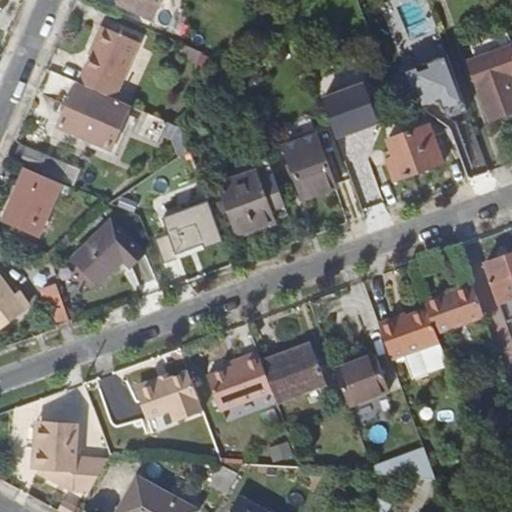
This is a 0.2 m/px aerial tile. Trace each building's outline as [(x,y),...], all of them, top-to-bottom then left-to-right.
[(161,0),(123,0),(121,5),(153,19),(161,0)] [(138,40),(102,26),(85,68),(86,69),(81,83),(98,90),(99,91),(115,97),(138,40)] [(511,79),(511,52),(471,68),(479,91),(491,121),(511,113),(511,84),(510,80),(511,79)] [(449,120),(468,112),(449,58),(406,74),(413,93),(417,91),(422,105),(429,103),(431,107),(443,103),(449,120)] [(365,84),(322,100),(336,139),(372,126),(372,123),(378,121),(365,84)] [(115,97),(99,91),(98,90),(96,95),(75,86),(59,126),(109,146),(128,103),(115,97)] [(430,127),(391,142),(397,160),(389,163),(395,182),(444,164),(430,127)] [(313,132),(290,140),(292,148),(286,151),(305,203),(335,192),(318,138),(315,139),(313,132)] [(63,179),(70,165),(21,145),(14,160),(63,179)] [(273,219),(289,212),(270,158),(252,165),(253,166),(254,173),(233,181),(220,186),(238,236),(274,223),(273,219)] [(231,174),(233,181),(254,173),(253,166),(231,174)] [(38,235),(62,182),(27,168),(5,221),(38,235)] [(206,250),(225,243),(209,196),(184,205),(186,211),(165,218),(171,234),(159,238),(167,263),(179,259),(178,255),(205,245),(206,250)] [(144,256),(113,222),(74,258),(99,285),(123,262),(130,269),(144,256)] [(179,259),(206,250),(205,245),(178,255),(179,259)] [(511,259),(486,269),(500,307),(511,302),(511,259)] [(56,326),(69,321),(51,266),(36,270),(56,326)] [(1,276),(0,276),(0,330),(26,311),(1,276)] [(453,293),(441,297),(424,304),(427,312),(435,333),(483,315),(471,283),(452,290),(453,293)] [(427,312),(407,320),(396,324),(394,320),(377,326),(390,361),(408,354),(416,378),(448,366),(435,333),(427,312)] [(405,315),(394,320),(396,324),(407,320),(405,315)] [(311,346),(262,364),(273,393),(277,405),(326,387),(311,346)] [(262,364),(258,354),(242,360),(244,364),(207,378),(220,413),(273,393),(262,364)] [(374,356),(335,370),(349,408),(389,394),(374,356)] [(204,413),(189,373),(137,392),(147,421),(171,411),(175,424),(204,413)] [(16,433),(35,432),(34,418),(15,419),(16,433)] [(79,426),(42,425),(38,477),(73,496),(88,497),(107,467),(76,464),(79,426)] [(426,453),(373,473),(375,477),(409,479),(437,482),(426,453)] [(195,511),(197,510),(138,479),(120,511),(195,511)] [(266,511),(242,499),(234,511),(266,511)]
